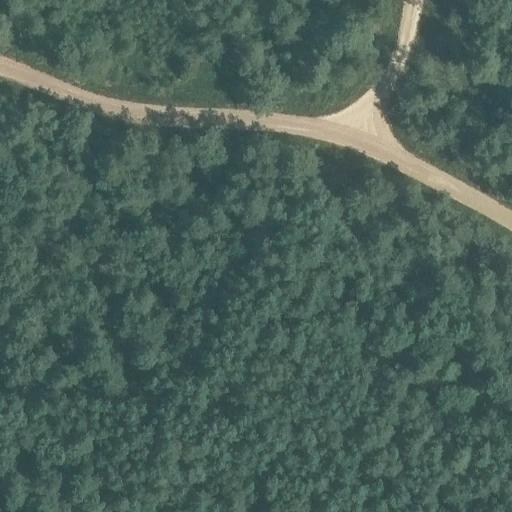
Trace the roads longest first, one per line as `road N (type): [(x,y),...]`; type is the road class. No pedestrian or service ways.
road 1 (track): [(0,67),(135,115),(317,129),(407,163),(511,221)]
road 2 (track): [(358,143),(407,42),(416,0)]
